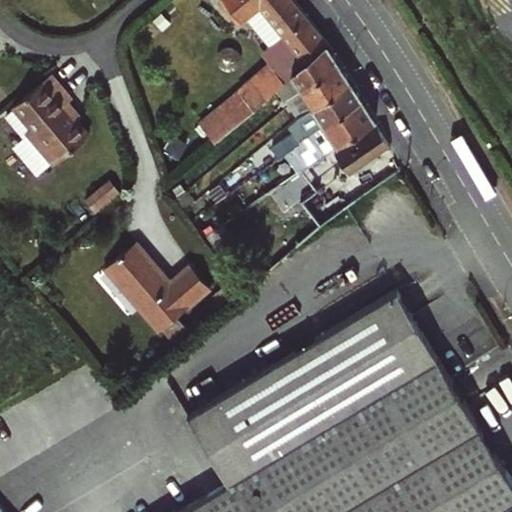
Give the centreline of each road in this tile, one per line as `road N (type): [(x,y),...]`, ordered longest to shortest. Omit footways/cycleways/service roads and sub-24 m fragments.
road 1 (residential): [(345,0),(511,267)]
road 2 (residential): [(98,37),(148,178)]
